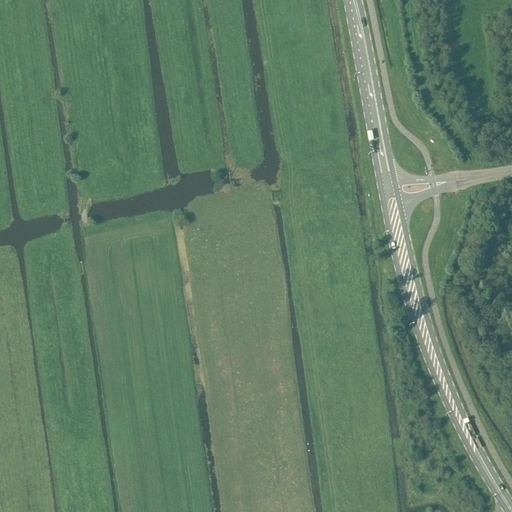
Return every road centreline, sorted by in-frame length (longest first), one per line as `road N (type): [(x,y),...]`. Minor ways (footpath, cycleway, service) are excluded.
road 1 (secondary): [(508,511),(472,454),(415,318),(390,199)]
road 2 (track): [(60,0),(86,219)]
road 3 (secondary): [(386,183),(350,0)]
